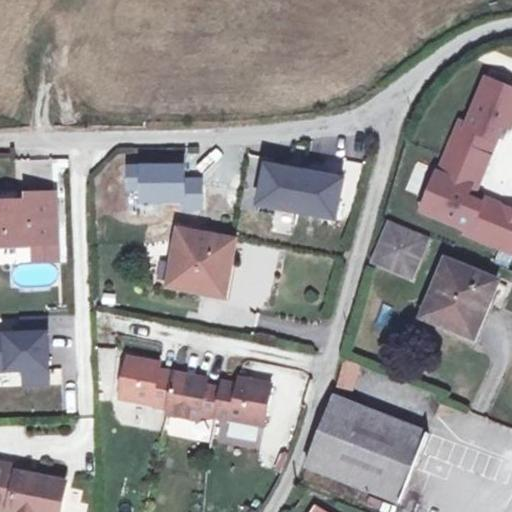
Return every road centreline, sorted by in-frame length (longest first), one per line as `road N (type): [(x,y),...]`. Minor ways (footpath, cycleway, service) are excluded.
road 1 (residential): [(394,105),(336,342),(291,478),(269,511)]
road 2 (residential): [(0,143),(265,135),(367,121),(394,105)]
road 3 (residential): [(394,105),(424,67),(461,39),(484,25),(511,23)]
